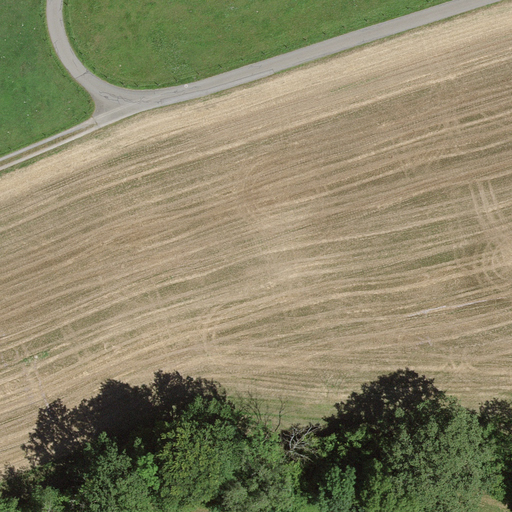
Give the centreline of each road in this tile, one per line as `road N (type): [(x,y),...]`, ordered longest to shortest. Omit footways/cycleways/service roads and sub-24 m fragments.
road 1 (track): [(129,104),(458,0)]
road 2 (track): [(129,104),(0,157)]
road 3 (track): [(74,0),(69,13),(81,76),(129,104)]
